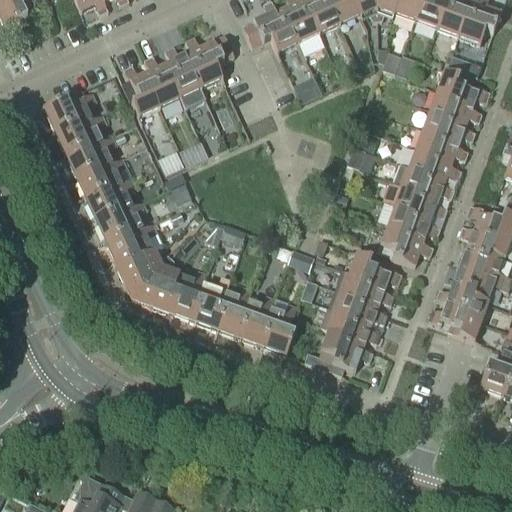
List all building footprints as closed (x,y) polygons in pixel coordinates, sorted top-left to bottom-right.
[(0,0),(0,10),(15,3),(13,0),(0,0)] [(38,0),(31,3),(29,0),(13,0),(15,3),(0,10),(0,27),(3,34),(25,25),(21,17),(34,12),(35,13),(47,8),(43,0),(38,0)] [(68,0),(78,20),(92,13),(96,22),(105,18),(101,9),(100,9),(95,0),(68,0)] [(95,0),(100,9),(101,9),(112,3),(117,12),(126,8),(122,0),(95,0)] [(292,9),(295,8),(291,0),(287,0),(282,2),(287,12),(275,17),(273,18),(283,39),(290,36),(297,50),(317,40),(310,27),(303,30),(292,9)] [(314,0),(305,0),(307,2),(295,8),(292,9),(303,30),(310,27),(317,40),(338,31),(331,17),(324,21),(314,0)] [(339,0),(314,0),(324,21),(331,17),(338,31),(358,21),(358,23),(359,22),(352,8),(345,11),(339,0)] [(376,28),(374,0),(339,0),(345,11),(352,8),(359,22),(367,18),(371,27),(376,28)] [(408,0),(374,0),(376,28),(381,28),(384,19),(392,22),(398,5),(406,8),(408,0)] [(433,0),(408,0),(406,8),(398,5),(392,22),(393,22),(393,21),(415,28),(419,14),(427,17),(433,0)] [(457,2),(454,1),(450,0),(433,0),(427,17),(419,14),(415,28),(436,36),(441,21),(449,24),(457,2)] [(478,9),(475,9),(463,5),(465,0),(454,0),(454,1),(457,2),(449,24),(441,21),(436,36),(458,43),(462,29),(470,32),(478,9)] [(484,0),(478,0),(475,9),(478,9),(470,32),(462,29),(458,43),(479,51),(484,37),(492,40),(500,17),(485,12),(488,1),(484,0)] [(273,18),(275,17),(270,7),(261,12),(265,22),(241,33),(251,55),(269,46),(275,60),(297,50),(290,36),(283,39),(273,18)] [(317,40),(297,50),(302,62),(323,52),(317,40)] [(184,48),(188,57),(190,56),(200,77),(194,80),(200,94),(220,85),(214,71),(232,63),(222,41),(197,53),(193,44),(184,48)] [(190,56),(188,57),(176,62),(172,53),(163,57),(167,66),(169,66),(179,87),(173,90),(179,104),(200,94),(194,80),(200,77),(190,56)] [(383,75),(409,81),(413,62),(387,56),(383,75)] [(169,66),(167,66),(156,72),(151,62),(142,67),(147,76),(148,75),(158,96),(152,99),(159,113),(179,104),(173,90),(179,87),(169,66)] [(477,84),(479,77),(481,72),(469,68),(465,80),(477,84)] [(122,76),(126,86),(120,89),(130,109),(136,123),(159,113),(152,99),(158,96),(148,75),(147,76),(134,81),(130,72),(122,76)] [(443,78),(436,97),(450,102),(447,110),(454,113),(470,118),(471,116),(474,106),(484,110),(488,99),(475,94),(474,97),(466,95),(469,87),(443,78)] [(301,108),(323,99),(315,80),(293,89),(301,108)] [(481,119),(471,116),(470,118),(454,113),(447,110),(450,102),(436,97),(429,117),(443,122),(441,130),(463,137),(464,135),(467,125),(477,129),(481,119)] [(43,115),(54,138),(75,128),(79,136),(92,129),(91,126),(85,114),(96,108),(92,99),(84,103),(81,98),(43,115)] [(474,138),(464,135),(463,137),(441,130),(443,122),(429,117),(422,136),(436,141),(434,149),(456,157),(457,155),(461,144),(470,148),(474,138)] [(102,121),(91,126),(92,129),(79,136),(75,128),(54,138),(64,160),(85,150),(89,157),(102,151),(101,149),(95,136),(107,130),(102,121)] [(467,158),(457,155),(456,157),(434,149),(436,141),(422,136),(415,155),(429,160),(427,168),(449,176),(450,173),(453,164),(463,167),(467,158)] [(375,143),(359,138),(353,154),(369,160),(375,143)] [(112,143),(101,149),(102,151),(89,157),(85,150),(64,160),(74,181),(95,171),(99,179),(112,172),(111,170),(105,158),(117,152),(112,143)] [(511,145),(507,144),(499,167),(507,170),(502,183),(511,186),(511,145)] [(363,159),(352,155),(345,173),(356,177),(363,159)] [(460,177),(450,173),(449,176),(427,168),(429,160),(415,155),(408,175),(422,180),(419,188),(442,195),(443,193),(446,183),(456,187),(460,177)] [(123,165),(111,170),(112,172),(99,179),(95,171),(74,181),(84,203),(106,193),(109,200),(122,194),(121,192),(115,179),(127,174),(123,165)] [(439,203),(449,206),(452,196),(443,193),(442,195),(419,188),(422,180),(408,175),(399,171),(392,191),(401,194),(415,199),(413,207),(435,215),(436,212),(439,203)] [(183,186),(180,180),(166,186),(169,193),(183,186)] [(132,186),(121,192),(122,194),(109,200),(106,193),(84,203),(94,225),(115,215),(119,222),(132,216),(131,214),(125,201),(137,195),(132,186)] [(190,202),(183,189),(171,196),(179,209),(190,202)] [(445,216),(436,212),(435,215),(413,207),(415,199),(401,194),(394,213),(408,218),(406,226),(428,234),(429,231),(432,222),(442,226),(445,216)] [(143,209),(131,214),(132,216),(119,222),(115,215),(94,225),(104,247),(126,237),(129,244),(142,238),(141,236),(135,223),(147,218),(143,209)] [(475,227),(471,237),(470,240),(492,247),(495,240),(509,245),(511,237),(511,222),(491,215),(488,223),(480,220),(481,217),(469,212),(464,224),(475,227)] [(438,235),(429,231),(428,234),(406,226),(408,218),(394,213),(387,232),(402,237),(399,245),(421,252),(422,250),(425,240),(435,244),(438,235)] [(203,247),(216,252),(219,243),(224,230),(221,229),(203,247)] [(224,230),(219,243),(239,251),(244,238),(224,230)] [(153,231),(141,236),(142,238),(129,244),(126,237),(104,247),(113,267),(112,268),(113,269),(135,258),(138,266),(152,260),(145,245),(157,240),(153,231)] [(432,253),(422,250),(421,252),(399,245),(402,237),(387,232),(380,251),(393,256),(391,264),(414,272),(418,260),(428,264),(432,253)] [(502,264),(509,245),(495,240),(492,247),(470,240),(471,237),(461,233),(458,242),(468,246),(463,258),(486,267),(488,259),(502,264)] [(311,263),(291,255),(286,269),(306,277),(311,263)] [(131,307),(170,266),(167,263),(157,267),(155,261),(153,260),(152,260),(138,266),(135,258),(113,269),(131,307)] [(497,279),(502,264),(488,259),(486,267),(463,258),(458,273),(509,292),(511,285),(497,279)] [(341,277),(340,278),(363,286),(360,293),(382,301),(382,299),(386,289),(397,293),(401,281),(389,276),(387,280),(380,277),(382,270),(356,260),(349,280),(341,277)] [(172,297),(177,281),(170,278),(173,268),(170,266),(131,307),(171,322),(179,299),(172,297)] [(509,292),(458,273),(452,288),(475,297),(472,304),(486,309),(492,294),(506,299),(509,292)] [(200,290),(202,291),(207,279),(198,276),(193,288),(177,281),(172,297),(179,299),(171,322),(173,323),(174,321),(194,328),(202,307),(194,304),(200,290)] [(393,303),(382,299),(382,301),(360,293),(363,286),(340,278),(333,298),(355,306),(353,313),(375,321),(375,318),(379,308),(390,312),(393,303)] [(223,299),(225,299),(230,287),(220,284),(215,295),(202,291),(200,290),(194,304),(202,307),(194,328),(216,337),(224,315),(218,313),(223,299)] [(307,286),(300,303),(310,307),(316,290),(307,286)] [(475,297),(452,288),(447,301),(437,297),(434,307),(444,311),(445,307),(467,316),(465,323),(479,329),(486,309),(472,304),(475,297)] [(246,307),(248,308),(252,296),(242,292),(238,304),(225,299),(223,299),(218,313),(224,315),(216,337),(239,345),(247,324),(240,321),(246,307)] [(326,317),(349,325),(346,332),(367,340),(368,337),(372,327),(383,332),(386,322),(375,318),(375,321),(353,313),(355,306),(333,298),(326,317)] [(268,315),(270,316),(275,304),(265,300),(261,312),(248,308),(246,307),(240,321),(247,324),(239,345),(262,353),(269,332),(262,330),(268,315)] [(445,307),(444,311),(440,320),(430,316),(426,328),(439,332),(440,329),(448,332),(445,339),(471,349),(479,329),(465,323),(467,316),(445,307)] [(283,320),(270,316),(268,315),(262,330),(269,332),(262,353),(285,362),(294,339),(286,336),(291,323),(293,324),(297,312),(288,308),(283,320)] [(379,341),(368,337),(367,340),(346,332),(349,325),(326,317),(319,336),(327,339),(341,344),(339,351),(360,359),(361,356),(365,347),(376,351),(379,341)] [(331,370),(343,375),(353,379),(358,366),(369,370),(372,360),(361,356),(360,359),(339,351),(341,344),(327,339),(320,358),(334,363),(331,370)] [(511,361),(508,360),(511,348),(511,347),(503,345),(499,357),(500,358),(495,371),(487,369),(479,393),(502,401),(510,379),(511,379),(511,361)] [(334,363),(320,358),(318,364),(306,360),(303,369),(340,383),(343,375),(331,370),(334,363)] [(511,379),(510,379),(502,401),(511,404),(511,379)] [(131,511),(134,509),(84,483),(73,507),(78,509),(76,511),(131,511)] [(153,511),(155,508),(138,499),(134,509),(131,511),(153,511)]
